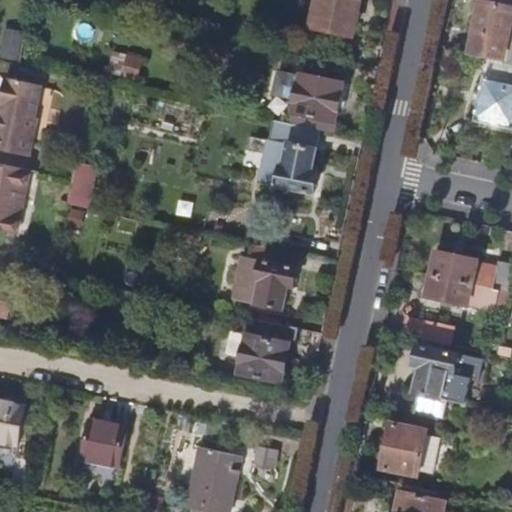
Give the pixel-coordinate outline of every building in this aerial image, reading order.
[(352,38),(359,0),(317,0),(311,30),(352,38)] [(511,2),(500,0),(480,0),(479,4),(511,10),(511,2)] [(511,67),(511,10),(479,4),(469,58),(494,63),(511,67)] [(511,130),(511,67),(494,63),(490,81),(482,79),(473,123),(511,130)] [(273,93),(296,94),(297,71),(274,70),(273,93)] [(331,135),(342,86),(301,77),(290,126),(292,127),(321,133),(331,135)] [(45,144),(57,95),(43,92),(44,89),(5,80),(0,99),(0,153),(28,160),(33,141),(45,144)] [(311,174),(321,133),(292,127),(284,167),(270,164),(265,163),(260,185),(313,197),(317,176),(311,174)] [(87,212),(97,171),(76,165),(72,183),(66,207),(87,212)] [(0,232),(17,236),(31,174),(0,167),(0,232)] [(294,290),(300,257),(251,246),(248,260),(240,258),(235,287),(262,293),(259,307),(283,312),(288,289),(294,290)] [(497,273),(475,268),(476,263),(436,254),(430,278),(471,286),(502,293),(501,298),(507,299),(511,274),(511,268),(499,265),(497,273)] [(0,286),(11,289),(15,271),(0,267),(0,286)] [(471,286),(430,278),(426,299),(466,308),(471,286)] [(0,313),(5,314),(11,289),(0,286),(0,313)] [(434,345),(438,329),(407,322),(403,338),(434,345)] [(243,357),(247,337),(232,334),(228,354),(243,357)] [(280,384),(289,345),(247,336),(247,337),(243,357),(239,375),(280,384)] [(465,408),(471,380),(452,376),(456,357),(419,348),(414,370),(419,371),(414,396),(418,397),(414,415),(442,422),(446,403),(465,408)] [(0,441),(23,446),(32,408),(0,400),(0,441)] [(120,467),(128,428),(90,420),(82,459),(120,467)] [(427,460),(429,449),(423,448),(426,434),(389,426),(380,470),(417,478),(421,459),(427,460)] [(464,439),(433,432),(431,442),(450,446),(451,442),(462,444),(464,439)] [(198,511),(228,511),(237,471),(228,469),(231,455),(200,449),(187,509),(198,511)] [(442,511),(444,505),(442,505),(444,496),(403,487),(401,495),(400,495),(396,511),(442,511)]
